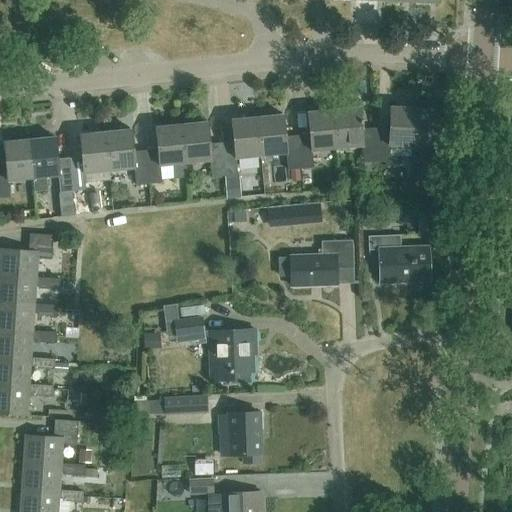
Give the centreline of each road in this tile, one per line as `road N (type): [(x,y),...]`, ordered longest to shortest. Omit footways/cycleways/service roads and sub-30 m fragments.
road 1 (residential): [(341,511),(339,362),(359,347),(467,334)]
road 2 (residential): [(467,334),(482,56)]
road 3 (residential): [(0,92),(269,60)]
road 4 (residential): [(269,60),(393,51),(482,56)]
road 5 (residential): [(459,511),(467,334)]
